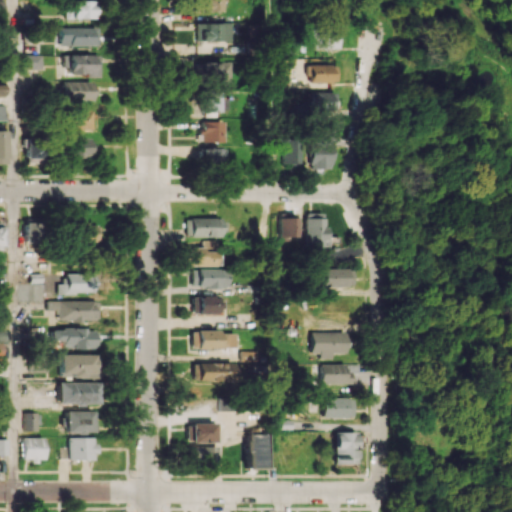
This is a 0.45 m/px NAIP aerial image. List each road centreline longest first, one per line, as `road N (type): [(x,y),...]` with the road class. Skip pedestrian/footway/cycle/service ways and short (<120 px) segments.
road 1 (residential): [(149,0),(149,511)]
road 2 (residential): [(370,36),(352,196),(381,278),(375,489)]
road 3 (residential): [(375,489),(0,491)]
road 4 (residential): [(352,196),(0,191)]
